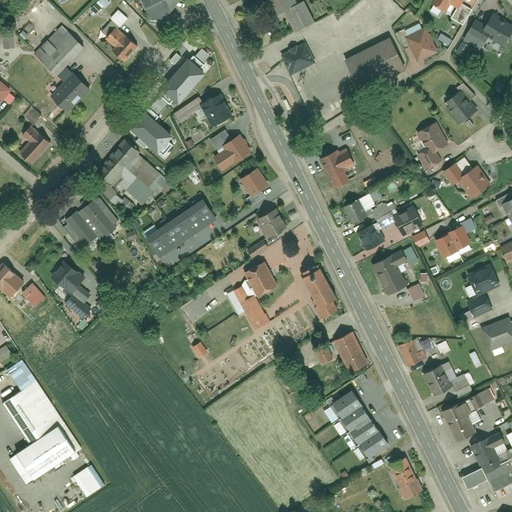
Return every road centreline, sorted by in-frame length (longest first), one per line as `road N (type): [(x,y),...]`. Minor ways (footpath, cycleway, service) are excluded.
road 1 (secondary): [(462,511),(288,153)]
road 2 (residential): [(210,0),(0,243)]
road 3 (secondary): [(288,153),(210,0)]
